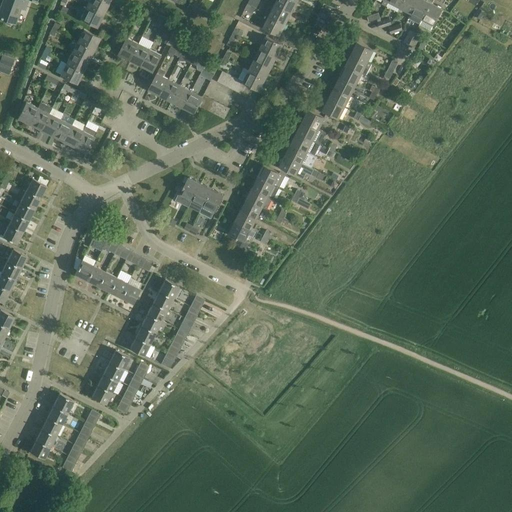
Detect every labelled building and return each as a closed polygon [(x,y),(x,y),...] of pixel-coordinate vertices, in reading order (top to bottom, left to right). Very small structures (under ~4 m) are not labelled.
[(27,1),(24,0),(3,0),(0,10),(0,17),(14,23),(20,8),(24,9),(27,1)] [(109,4),(100,0),(89,0),(86,7),(103,15),(109,4)] [(276,0),(275,4),(291,12),(297,1),(295,0),(276,0)] [(417,0),(403,0),(400,7),(411,13),(417,0)] [(431,2),(426,0),(417,0),(411,13),(408,18),(420,24),(431,2)] [(442,8),(431,2),(420,24),(430,30),(433,24),(434,25),(442,8)] [(252,14),(255,8),(247,4),(244,9),(252,14)] [(286,23),(291,12),(275,4),(269,15),(286,23)] [(103,15),(86,7),(80,18),(97,27),(103,15)] [(208,12),(198,7),(196,12),(205,17),(208,12)] [(378,12),(367,16),(369,22),(380,18),(378,12)] [(286,23),(269,15),(263,26),(280,35),(286,23)] [(166,18),(164,22),(175,28),(177,23),(166,18)] [(389,18),(378,22),(380,28),(391,24),(389,18)] [(401,24),(389,28),(391,33),(402,29),(401,24)] [(78,41),(94,49),(100,37),(83,29),(78,41)] [(410,30),(404,40),(410,43),(415,32),(410,30)] [(415,46),(420,35),(415,32),(410,43),(415,46)] [(261,47),(277,56),(283,44),(266,36),(261,47)] [(119,54),(130,60),(139,43),(127,37),(119,54)] [(94,49),(78,41),(72,52),(89,60),(94,49)] [(351,53),(368,61),(374,50),(357,41),(351,53)] [(150,49),(139,43),(130,60),(142,65),(150,49)] [(271,67),(277,56),(261,47),(255,59),(271,67)] [(162,55),(150,49),(142,65),(153,71),(162,55)] [(89,60),(72,52),(66,63),(83,71),(89,60)] [(372,63),(368,61),(351,53),(346,64),(362,72),(366,65),(370,67),(372,63)] [(13,59),(2,55),(0,61),(0,70),(8,74),(13,59)] [(266,78),(271,67),(255,59),(249,70),(266,78)] [(388,68),(394,71),(398,63),(392,60),(388,68)] [(77,83),(83,71),(66,63),(60,75),(77,83)] [(362,72),(346,64),(340,75),(356,84),(362,72)] [(149,89),(160,95),(169,79),(163,76),(166,71),(160,68),(149,89)] [(394,71),(388,68),(384,76),(390,78),(394,71)] [(260,90),(266,78),(249,70),(243,81),(255,87),(260,90)] [(249,97),(255,87),(243,81),(222,71),(217,81),(249,97)] [(356,84),(340,75),(334,86),(351,95),(356,84)] [(180,84),(169,79),(160,95),(172,101),(180,84)] [(191,90),(180,84),(172,101),(183,107),(191,90)] [(351,95),(334,86),(328,98),(345,106),(351,95)] [(198,105),(203,96),(191,90),(183,107),(194,113),(198,105)] [(203,96),(198,105),(225,119),(230,108),(204,94),(203,96)] [(339,118),(345,106),(328,98),(323,109),(339,118)] [(106,104),(98,100),(94,107),(97,109),(98,108),(103,110),(106,104)] [(18,118),(29,124),(38,107),(26,101),(18,118)] [(29,124),(40,129),(49,113),(52,107),(41,102),(38,107),(29,124)] [(308,109),(302,120),(319,129),(325,117),(308,109)] [(52,135),(60,119),(49,113),(40,129),(52,135)] [(63,141),(71,124),(60,119),(52,135),(63,141)] [(319,129),(302,120),(297,131),(320,144),(326,132),(319,129)] [(74,147),(83,130),(71,124),(63,141),(74,147)] [(85,126),(83,130),(74,147),(86,152),(96,131),(85,126)] [(320,144),(297,131),(291,143),(308,151),(315,155),(320,144)] [(285,154),(302,162),(308,151),(291,143),(285,154)] [(296,174),(302,162),(285,154),(280,165),(296,174)] [(258,176),(274,184),(279,187),(286,174),(280,171),(279,172),(263,164),(258,176)] [(4,178),(8,180),(12,173),(8,170),(4,178)] [(252,187),(273,197),(274,198),(279,187),(274,184),(258,176),(252,187)] [(192,199),(201,183),(189,177),(185,185),(184,185),(183,186),(184,187),(181,194),(192,199)] [(8,180),(4,178),(0,185),(0,186),(4,188),(8,180)] [(26,190),(40,197),(46,185),(32,178),(26,190)] [(201,183),(192,199),(203,205),(212,189),(201,183)] [(273,197),(252,187),(246,198),(263,206),(267,209),(273,197)] [(212,189),(203,205),(199,212),(211,218),(223,194),(212,189)] [(35,208),(40,197),(26,190),(20,201),(35,208)] [(257,218),(263,206),(246,198),(240,209),(257,218)] [(15,212),(29,220),(35,208),(20,201),(15,212)] [(251,229),(257,218),(240,209),(235,220),(251,229)] [(29,220),(15,212),(9,224),(23,231),(29,220)] [(245,240),(251,229),(235,220),(229,232),(238,237),(235,243),(245,248),(249,242),(245,240)] [(23,231),(9,224),(3,235),(17,243),(23,231)] [(101,251),(103,247),(107,239),(95,233),(89,245),(101,251)] [(107,239),(103,247),(114,253),(118,244),(107,239)] [(125,259),(130,250),(118,244),(114,253),(125,259)] [(13,248),(7,260),(21,267),(27,256),(13,248)] [(246,248),(242,254),(254,261),(257,255),(246,248)] [(137,265),(141,256),(130,250),(125,259),(137,265)] [(141,256),(137,265),(152,272),(157,264),(141,256)] [(75,274),(86,279),(93,265),(82,259),(75,274)] [(21,267),(7,260),(1,271),(15,279),(21,267)] [(105,271),(93,265),(86,279),(98,285),(105,271)] [(1,271),(0,273),(0,285),(10,290),(15,279),(1,271)] [(116,277),(105,271),(98,285),(109,291),(116,277)] [(128,283),(116,277),(109,291),(121,297),(128,283)] [(165,278),(159,290),(173,297),(179,286),(165,278)] [(139,288),(128,283),(121,297),(132,303),(139,288)] [(10,290),(0,285),(0,299),(4,302),(10,290)] [(173,297),(159,290),(153,301),(167,309),(173,297)] [(196,294),(193,300),(202,305),(205,299),(196,294)] [(167,309),(153,301),(147,313),(162,320),(167,309)] [(199,310),(190,306),(187,312),(196,316),(199,310)] [(0,309),(0,323),(8,328),(14,316),(0,309)] [(162,320),(147,313),(142,324),(156,331),(162,320)] [(193,322),(184,317),(181,323),(190,328),(193,322)] [(8,328),(0,323),(0,337),(3,339),(8,328)] [(156,331),(142,324),(136,336),(150,343),(156,331)] [(187,333),(178,329),(175,334),(184,339),(187,333)] [(150,343),(136,336),(130,347),(144,355),(150,343)] [(181,345),(173,340),(170,346),(178,350),(181,345)] [(115,349),(109,361),(124,368),(130,356),(115,349)] [(176,356),(167,351),(164,357),(173,362),(176,356)] [(124,368),(109,361),(104,372),(118,380),(124,368)] [(140,362),(137,368),(146,372),(149,366),(140,362)] [(98,384),(112,391),(118,380),(104,372),(98,384)] [(140,384),(143,378),(134,374),(131,379),(140,384)] [(112,391),(98,384),(92,395),(106,403),(112,391)] [(134,395),(137,389),(128,385),(125,391),(134,395)] [(53,404),(68,412),(74,400),(59,393),(53,404)] [(129,407),(131,401),(122,396),(119,402),(129,407)] [(68,412),(53,404),(48,416),(62,423),(68,412)] [(91,409),(88,415),(98,419),(101,413),(91,409)] [(62,423),(48,416),(42,427),(56,434),(62,423)] [(94,425),(85,421),(82,426),(92,431),(94,425)] [(56,434),(42,427),(36,438),(50,446),(56,434)] [(89,437),(80,432),(77,438),(86,442),(89,437)] [(50,446),(36,438),(30,450),(44,457),(50,446)] [(83,448),(74,443),(71,449),(80,454),(83,448)] [(77,459),(68,455),(65,461),(74,465),(77,459)]
